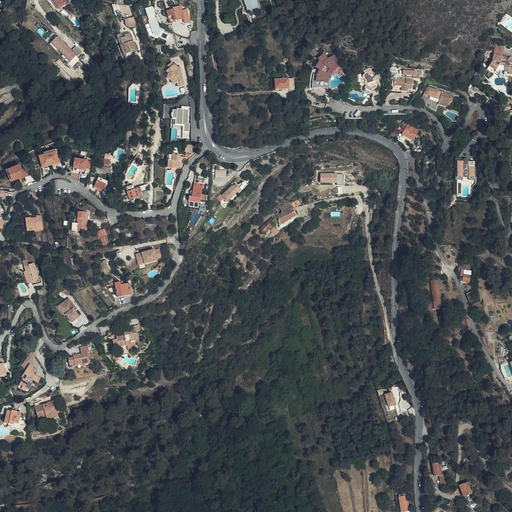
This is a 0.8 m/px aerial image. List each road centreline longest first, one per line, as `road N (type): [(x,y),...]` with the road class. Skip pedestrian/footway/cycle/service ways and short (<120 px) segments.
road 1 (tertiary): [(401,156),(395,340),(417,401),(421,511)]
road 2 (residential): [(174,210),(175,266),(151,296),(57,346),(25,305),(0,339)]
road 3 (residential): [(401,156),(410,157),(437,250),(479,342),(510,388)]
road 4 (residential): [(174,210),(127,216),(73,181),(47,180),(19,206),(14,242)]
road 5 (tertiary): [(213,146),(240,156),(341,131),(384,141),(401,156)]
road 6 (tertiary): [(204,1),(203,110),(213,146)]
